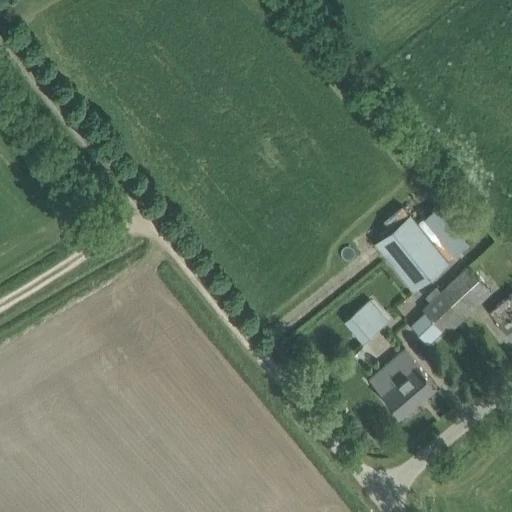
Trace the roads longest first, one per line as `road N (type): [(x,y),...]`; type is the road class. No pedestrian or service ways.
road 1 (unclassified): [(381,499),(183,239)]
road 2 (track): [(183,239),(0,25)]
road 3 (track): [(152,209),(0,304)]
road 4 (unclassified): [(381,499),(511,390)]
